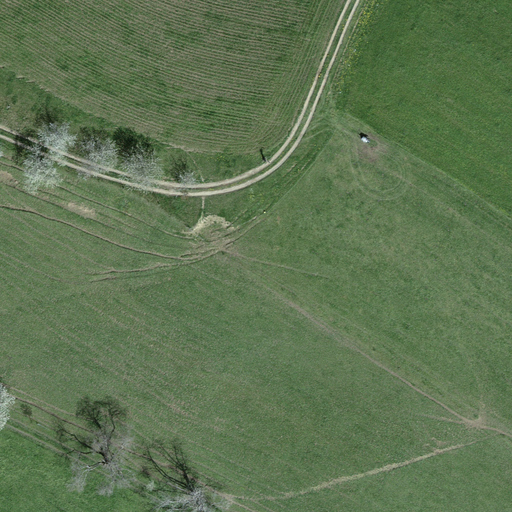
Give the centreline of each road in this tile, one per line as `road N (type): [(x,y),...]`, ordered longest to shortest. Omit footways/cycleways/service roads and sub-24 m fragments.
road 1 (track): [(0,131),(150,182),(236,182),(290,148),(358,0)]
road 2 (track): [(0,425),(186,511)]
